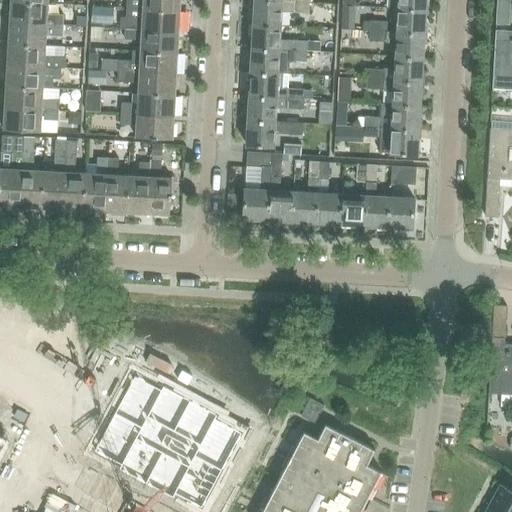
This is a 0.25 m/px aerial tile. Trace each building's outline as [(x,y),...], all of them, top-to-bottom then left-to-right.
[(126,0),(126,7),(181,10),(181,0),(126,0)] [(254,0),(253,24),(283,26),(283,12),(310,14),(311,3),(254,0)] [(398,9),(428,11),(428,0),(388,0),(389,9),(398,9)] [(497,0),(496,24),(510,25),(511,0),(497,0)] [(10,1),(9,23),(61,25),(62,14),(47,13),(48,3),(10,1)] [(91,6),(90,22),(103,23),(104,6),(91,6)] [(121,17),(120,29),(125,29),(180,32),(181,10),(126,7),(125,17),(121,17)] [(397,33),(427,34),(428,11),(398,9),(397,33)] [(371,21),(370,31),(387,32),(388,22),(371,21)] [(9,23),(7,44),(45,46),(46,35),(61,36),(61,25),(9,23)] [(253,24),(252,49),(281,51),(290,51),(291,41),(282,40),(283,26),(253,24)] [(90,27),(89,37),(101,37),(102,27),(90,27)] [(140,40),(139,51),(179,53),(180,32),(125,29),(124,40),(140,40)] [(396,57),(425,59),(427,34),(397,33),(387,32),(370,31),(370,41),(387,42),(387,43),(397,43),(396,57)] [(511,31),(495,31),(491,88),(511,89),(511,31)] [(290,51),(308,52),(309,42),(291,41),(290,51)] [(321,43),(309,42),(308,52),(321,53),(321,43)] [(7,44),(6,63),(59,67),(63,67),(64,57),(62,57),(62,47),(45,46),(7,44)] [(252,49),(250,72),(280,74),(281,62),(290,63),(290,61),(308,62),(308,52),(290,51),(281,51),(252,49)] [(119,60),(118,71),(122,71),(177,73),(179,53),(139,51),(132,50),(132,61),(123,61),(119,60)] [(88,54),(88,67),(96,68),(96,55),(88,54)] [(323,54),(322,70),(333,70),(334,54),(323,54)] [(394,82),(424,83),(425,59),(396,57),(395,69),(385,69),(385,70),(368,69),(367,80),(384,81),(394,82)] [(6,63),(5,85),(43,88),(44,88),(52,88),(53,77),(58,78),(59,67),(6,63)] [(87,69),(87,83),(105,84),(106,70),(87,69)] [(118,71),(118,81),(122,81),(137,82),(137,93),(176,95),(177,73),(122,71),(118,71)] [(250,72),(249,96),(306,99),(306,98),(306,90),(288,90),(289,74),(280,74),(250,72)] [(359,89),(367,89),(367,80),(359,80),(359,89)] [(384,90),(384,81),(367,80),(367,89),(384,90)] [(384,81),(384,90),(394,91),(393,104),(422,106),(424,83),(394,82),(384,81)] [(5,85),(4,107),(56,110),(57,99),(44,99),(44,88),(43,88),(5,85)] [(86,90),(85,112),(100,112),(101,91),(86,90)] [(316,91),(306,90),(306,98),(316,99),(316,91)] [(120,103),(120,114),(175,116),(176,95),(137,93),(136,103),(120,103)] [(249,96),(248,121),(277,123),(278,109),(305,111),(306,99),(249,96)] [(381,128),(392,128),(421,130),(422,106),(393,104),(383,104),(382,118),(365,117),(365,127),(381,128)] [(56,110),(4,107),(3,129),(40,131),(41,120),(56,121),(56,110)] [(69,111),(68,123),(80,124),(81,111),(69,111)] [(320,113),(319,124),(332,125),(333,114),(320,113)] [(175,116),(120,114),(119,124),(135,125),(135,137),(174,139),(175,116)] [(304,124),(277,123),(248,121),(246,145),(276,147),(277,135),(304,136),(304,124)] [(380,138),(381,128),(365,127),(364,137),(380,138)] [(485,177),(485,184),(498,185),(499,178),(511,178),(511,128),(489,127),(485,177)] [(421,130),(392,128),(390,154),(419,155),(421,130)] [(0,206),(19,207),(22,153),(23,136),(2,135),(1,152),(12,153),(11,168),(0,167),(0,168),(0,206)] [(40,209),(62,210),(66,140),(55,139),(53,170),(43,169),(40,209)] [(62,210),(83,211),(85,172),(76,171),(77,140),(66,140),(62,210)] [(98,141),(97,153),(107,154),(108,141),(98,141)] [(153,144),(152,154),(162,155),(163,145),(153,144)] [(285,144),(284,155),(302,156),(303,145),(285,144)] [(19,207),(40,209),(43,169),(32,169),(33,154),(22,153),(19,207)] [(244,220),(269,221),(272,176),(272,168),(273,154),(248,153),(248,166),(261,167),(260,189),(246,189),(244,220)] [(269,221),(293,222),(295,192),(282,191),(284,155),(273,154),(272,168),(272,176),(269,221)] [(83,211),(104,212),(107,158),(96,157),(95,173),(85,172),(83,211)] [(104,212),(125,214),(128,174),(118,174),(118,158),(107,158),(104,212)] [(149,162),(147,215),(170,216),(172,177),(160,176),(160,161),(150,160),(149,162)] [(128,174),(125,214),(147,215),(149,162),(138,162),(138,175),(128,174)] [(293,222),(317,224),(319,194),(319,180),(320,163),(311,162),(309,193),(295,192),(293,222)] [(320,163),(319,180),(320,180),(328,181),(329,163),(320,163)] [(367,183),(368,166),(360,165),(359,182),(367,183)] [(365,227),(388,228),(390,198),(377,197),(379,166),(368,166),(367,183),(369,183),(368,196),(366,196),(365,227)] [(417,168),(394,167),(393,184),(416,186),(417,168)] [(485,184),(483,216),(496,217),(498,185),(485,184)] [(229,194),(228,205),(237,205),(238,195),(229,194)] [(319,194),(317,224),(341,225),(342,195),(319,194)] [(341,225),(365,227),(366,196),(342,195),(341,225)] [(390,198),(388,228),(413,229),(415,199),(390,198)] [(492,337),(504,338),(506,305),(494,305),(492,337)] [(404,326),(394,326),(392,326),(390,328),(389,345),(391,348),(403,349),(405,346),(406,329),(404,326)] [(491,343),(489,394),(501,394),(501,406),(511,406),(511,344),(505,344),(505,338),(504,338),(492,337),(491,343)] [(134,373),(94,452),(127,470),(124,475),(166,497),(169,492),(174,495),(203,511),(243,432),(214,417),(217,411),(162,382),(159,385),(134,373)] [(310,398),(301,415),(315,423),(324,405),(310,398)] [(24,422),(27,415),(18,410),(14,417),(24,422)] [(360,511),(381,472),(367,465),(375,450),(325,424),(318,439),(304,431),(261,511),(360,511)] [(511,511),(511,490),(501,484),(490,503),(508,511),(511,511)] [(506,511),(490,503),(485,511),(506,511)]
